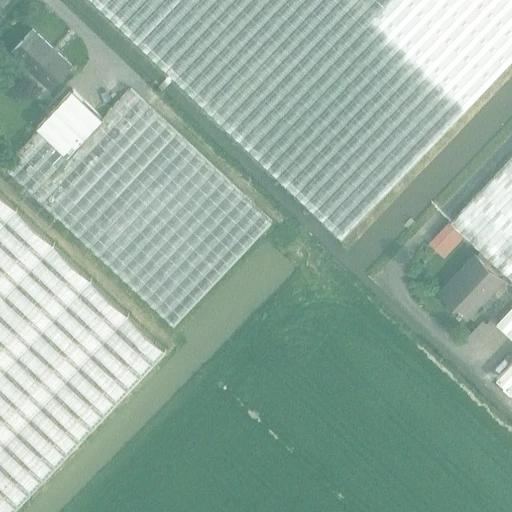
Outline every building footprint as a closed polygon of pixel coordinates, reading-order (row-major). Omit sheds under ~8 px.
[(511,0),(92,0),(108,15),(126,32),(345,238),(511,60),(511,0)] [(32,30),(11,52),(49,87),(69,64),(32,30)] [(42,104),(51,112),(68,93),(59,86),(42,104)] [(102,119),(102,118),(71,89),(68,93),(51,112),(38,128),(67,155),(102,119)] [(38,128),(4,166),(83,241),(108,265),(173,326),(175,324),(251,242),(253,240),(260,233),(266,226),(270,223),(214,170),(129,90),(108,112),(102,118),(102,119),(67,155),(38,128)] [(511,156),(452,221),(466,234),(479,246),(511,277),(511,156)] [(0,511),(10,511),(165,349),(0,192),(0,511)] [(451,219),(429,243),(444,256),(466,234),(452,221),(451,219)] [(475,254),(439,292),(465,317),(479,302),(476,299),(498,276),(475,254)] [(511,305),(497,321),(511,334),(511,359),(496,377),(511,392),(511,305)]
